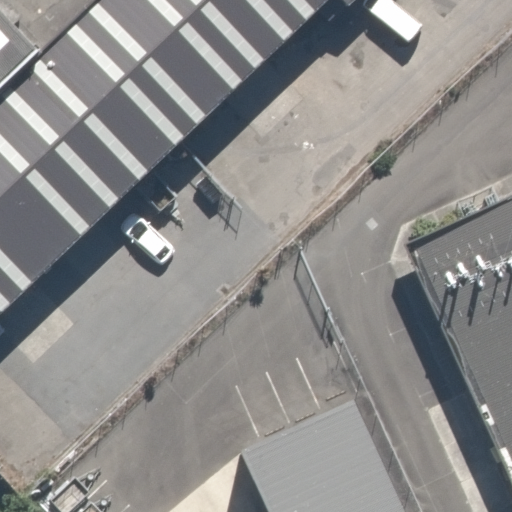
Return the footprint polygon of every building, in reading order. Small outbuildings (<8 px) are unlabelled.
[(0,0),(0,118),(82,40),(43,0),(0,0)] [(0,118),(0,341),(358,0),(124,0),(82,40),(0,118)] [(511,511),(511,177),(371,244),(499,511),(511,511)] [(15,367),(0,378),(0,422),(24,452),(61,422),(15,367)] [(421,511),(368,400),(237,463),(260,511),(421,511)]
